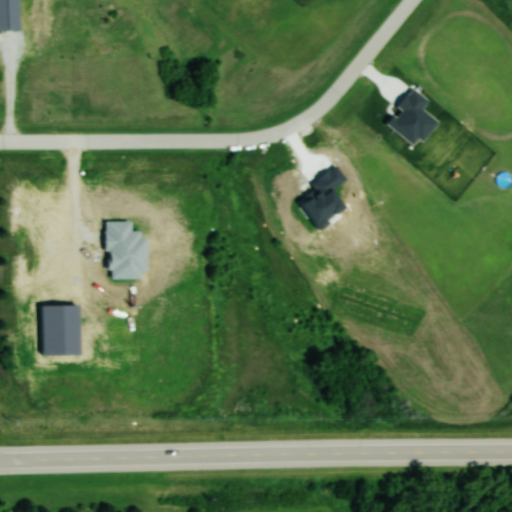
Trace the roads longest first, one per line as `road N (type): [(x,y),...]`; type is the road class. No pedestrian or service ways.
road 1 (tertiary): [(511,454),(0,460)]
road 2 (residential): [(0,141),(241,141),(281,134),(333,96),(412,0)]
